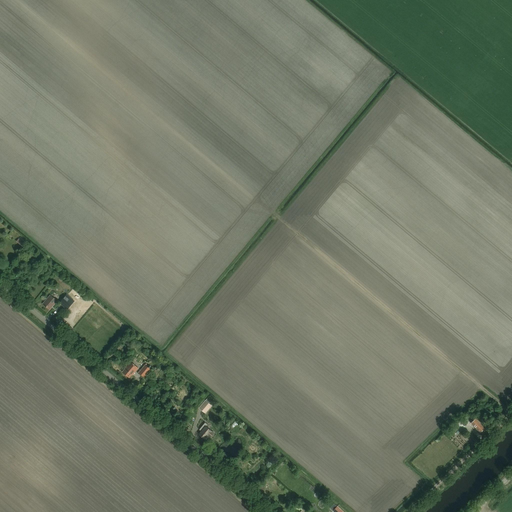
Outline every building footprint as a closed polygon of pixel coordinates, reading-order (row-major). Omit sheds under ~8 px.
[(75,301),(67,294),(59,303),(67,310),(75,301)] [(50,295),(43,304),(44,305),(48,309),(48,308),(49,310),(57,301),(50,295)] [(138,368),(130,361),(124,368),(125,368),(122,372),(129,377),(131,374),(132,375),(138,368)] [(138,372),(143,377),(150,369),(144,365),(138,372)] [(207,399),(199,408),(205,414),(213,404),(207,399)] [(480,432),(484,429),(475,419),(471,423),(480,432)] [(206,440),(209,437),(211,438),(215,434),(209,429),(212,426),(206,421),(199,430),(201,431),(199,434),(206,440)]
